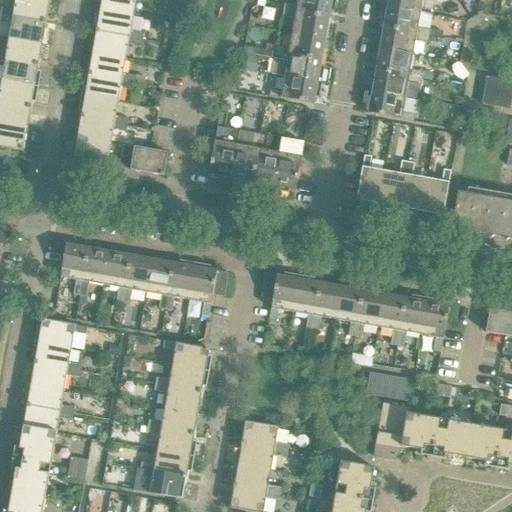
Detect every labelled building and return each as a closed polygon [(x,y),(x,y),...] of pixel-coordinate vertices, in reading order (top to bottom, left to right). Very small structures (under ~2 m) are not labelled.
[(0,14),(45,22),(49,2),(40,0),(15,0),(13,11),(0,8),(0,11),(0,14)] [(133,17),(135,2),(148,4),(148,0),(101,0),(100,11),(133,17)] [(333,14),(335,0),(297,0),(296,6),(284,4),(282,11),(329,18),(330,13),(333,14)] [(432,0),(436,1),(435,0),(384,0),(383,6),(420,13),(422,0),(432,0)] [(417,28),(420,13),(383,6),(380,22),(384,23),(383,28),(429,37),(430,30),(417,28)] [(130,31),(133,17),(100,11),(96,33),(142,41),(143,34),(130,31)] [(325,40),(329,18),(282,11),(281,17),(294,20),(292,34),(325,40)] [(41,45),(45,22),(0,14),(0,21),(11,24),(8,40),(41,45)] [(412,56),(415,41),(428,43),(429,37),(383,28),(379,50),(412,56)] [(125,59),(128,45),(141,47),(142,41),(96,33),(92,54),(125,59)] [(321,61),(325,40),(292,34),(289,49),(276,47),(275,53),(321,61)] [(0,59),(38,66),(41,45),(8,40),(6,53),(0,52),(0,59)] [(410,70),(412,56),(379,50),(375,71),(421,79),(423,73),(410,70)] [(321,83),(324,68),(320,67),(321,61),(275,53),(271,76),(284,78),(284,77),(321,83)] [(123,74),(125,59),(92,54),(88,75),(134,83),(135,76),(123,74)] [(38,88),(40,72),(37,72),(38,66),(0,59),(0,65),(3,67),(1,81),(38,88)] [(416,100),(418,85),(420,86),(421,79),(375,71),(374,77),(371,76),(368,91),(416,100)] [(118,102),(120,87),(133,89),(134,83),(88,75),(87,81),(84,80),(81,95),(118,102)] [(318,99),(321,83),(284,77),(284,78),(281,92),(270,89),(268,97),(313,105),(315,98),(318,99)] [(510,110),(511,96),(511,82),(486,78),(481,105),(510,110)] [(35,103),(38,88),(1,81),(0,86),(0,102),(30,108),(31,102),(35,103)] [(402,113),(405,98),(416,100),(368,91),(365,107),(369,108),(368,114),(413,122),(414,115),(402,113)] [(115,117),(118,102),(81,95),(78,111),(82,111),(81,118),(127,126),(128,119),(115,117)] [(0,125),(26,130),(30,108),(0,102),(0,125)] [(230,179),(239,132),(224,130),(226,115),(219,114),(208,175),(230,179)] [(110,144),(113,130),(126,132),(127,126),(81,118),(77,138),(110,144)] [(0,147),(23,152),(26,130),(0,125),(0,147)] [(251,183),(260,135),(239,132),(230,179),(251,183)] [(279,153),(264,151),(267,136),(260,135),(251,183),(257,184),(257,188),(272,190),(279,153)] [(108,159),(110,144),(77,138),(73,161),(118,169),(119,161),(108,159)] [(295,191),(300,161),(303,144),(281,140),(279,153),(272,190),(288,193),(289,189),(295,191)] [(163,177),(167,154),(134,148),(131,163),(119,161),(118,169),(163,177)] [(378,209),(384,172),(369,169),(371,157),(364,156),(356,201),(363,203),(362,206),(378,209)] [(399,209),(407,163),(401,162),(399,174),(384,172),(378,209),(393,212),(394,208),(399,209)] [(421,213),(426,180),(412,177),(414,164),(407,163),(399,209),(421,213)] [(443,217),(451,172),(443,170),(441,182),(426,180),(421,213),(443,217)] [(511,202),(458,193),(451,230),(511,240),(511,202)] [(80,297),(88,249),(66,245),(60,278),(75,281),(73,296),(80,297)] [(103,286),(109,253),(88,249),(80,297),(86,298),(88,283),(103,286)] [(122,304),(130,256),(109,253),(103,286),(118,289),(115,303),(122,304)] [(146,293),(152,260),(130,256),(122,304),(128,305),(131,291),(146,293)] [(165,310),(173,264),(152,260),(146,293),(160,296),(158,309),(165,310)] [(188,301),(195,264),(179,261),(179,265),(173,264),(165,310),(171,311),(174,298),(188,301)] [(224,297),(228,274),(210,270),(210,267),(195,264),(188,301),(203,303),(201,315),(208,317),(212,295),(224,297)] [(272,300),(277,276),(265,274),(261,298),(272,300)] [(293,313),(299,277),(284,274),(283,277),(277,276),(272,300),(269,321),(276,322),(278,311),(293,313)] [(313,330),(321,284),(314,283),(315,279),(299,277),(293,313),(307,316),(305,329),(313,330)] [(335,321),(341,288),(321,284),(313,330),(318,331),(321,318),(335,321)] [(354,337),(362,291),(341,288),(335,321),(350,323),(348,336),(354,337)] [(377,328),(383,295),(362,291),(354,337),(361,338),(363,326),(377,328)] [(396,346),(405,299),(383,295),(377,328),(392,331),(390,345),(396,346)] [(420,336),(427,299),(411,296),(411,300),(405,299),(396,346),(403,348),(406,333),(420,336)] [(440,353),(448,306),(442,305),(442,302),(427,299),(420,336),(435,338),(432,352),(440,353)] [(511,337),(511,314),(489,310),(485,333),(511,337)] [(86,336),(87,328),(42,320),(40,327),(37,326),(34,342),(71,348),(73,333),(86,336)] [(68,363),(71,348),(34,342),(31,357),(35,358),(34,364),(80,372),(81,365),(68,363)] [(207,356),(209,349),(163,342),(162,349),(174,351),(171,366),(208,372),(211,357),(207,356)] [(79,378),(80,372),(34,364),(30,385),(63,391),(66,376),(79,378)] [(206,388),(208,372),(171,366),(169,381),(156,378),(155,385),(201,393),(202,387),(206,388)] [(408,402),(412,381),(369,373),(365,395),(408,402)] [(61,406),(63,391),(30,385),(26,408),(72,416),(74,408),(61,406)] [(197,414),(201,393),(155,385),(154,392),(166,394),(164,408),(197,414)] [(449,399),(451,388),(438,385),(436,396),(449,399)] [(399,462),(401,447),(407,414),(408,408),(382,404),(373,457),(399,462)] [(511,418),(511,415),(511,407),(500,405),(499,417),(511,418)] [(56,434),(58,419),(71,421),(72,416),(26,408),(23,428),(56,434)] [(193,436),(197,414),(164,408),(161,423),(148,421),(147,428),(193,436)] [(465,459),(470,425),(407,414),(401,447),(415,450),(414,455),(421,456),(421,459),(427,460),(427,457),(450,461),(451,456),(465,459)] [(275,443),(278,428),(245,422),(241,443),(287,452),(288,446),(275,443)] [(511,432),(470,425),(465,459),(479,461),(478,466),(485,467),(485,470),(491,471),(491,468),(511,472),(511,432)] [(45,498),(56,434),(23,428),(20,442),(15,441),(14,449),(19,450),(16,465),(11,465),(9,477),(14,478),(11,492),(45,498)] [(193,458),(196,442),(192,441),(193,436),(147,428),(146,434),(159,436),(156,451),(193,458)] [(270,471),(273,456),(286,459),(287,452),(241,443),(240,450),(236,449),(233,465),(270,471)] [(190,473),(193,458),(156,451),(154,466),(141,463),(140,470),(186,478),(187,472),(190,473)] [(84,483),(88,461),(70,458),(67,480),(84,483)] [(373,511),(374,507),(372,507),(376,484),(371,483),(373,468),(340,462),(331,511),(373,511)] [(268,486),(270,471),(233,465),(231,480),(234,481),(233,487),(279,495),(280,488),(268,486)] [(182,500),(186,478),(140,470),(139,476),(151,479),(149,494),(182,500)] [(319,499),(322,486),(311,484),(308,497),(319,499)] [(278,501),(279,495),(233,487),(229,509),(247,511),(263,511),(265,499),(278,501)] [(42,511),(45,498),(11,492),(9,506),(4,505),(2,511),(42,511)]
